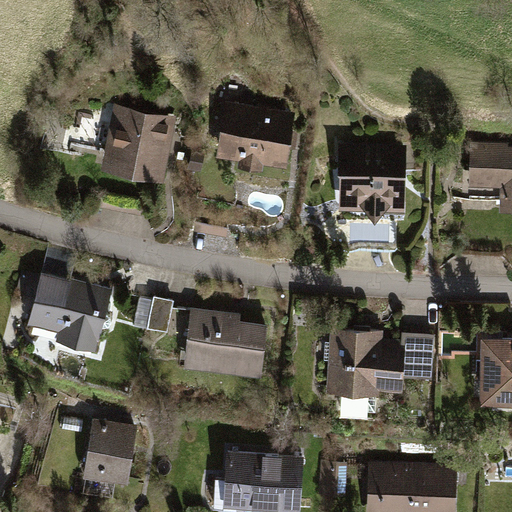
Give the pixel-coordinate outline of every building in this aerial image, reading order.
[(224,100),(215,151),(285,164),(295,112),(224,100)] [(108,103),(69,105),(71,150),(110,148),(108,103)] [(120,103),(106,165),(163,178),(177,116),(120,103)] [(511,146),(468,144),(466,195),(511,197),(511,146)] [(338,145),(336,204),(407,208),(410,148),(338,145)] [(41,268),(27,321),(62,331),(59,341),(96,351),(103,326),(110,325),(113,321),(112,316),(107,313),(114,288),(41,268)] [(174,301),(155,296),(148,324),(168,328),(174,301)] [(190,306),(183,363),(265,373),(271,325),(242,322),(243,312),(190,306)] [(332,327),(328,392),(379,395),(379,388),(404,390),(405,373),(432,375),(435,333),(404,332),(404,338),(384,337),(384,330),(332,327)] [(511,338),(484,338),(483,402),(511,402),(511,338)] [(84,419),(66,416),(64,428),(82,431),(84,419)] [(96,417),(85,476),(128,484),(139,425),(96,417)] [(228,448),(225,495),(298,500),(301,453),(228,448)] [(344,459),(325,458),(324,493),(343,493),(344,459)] [(374,463),(373,511),(414,511),(451,511),(453,465),(374,463)]
